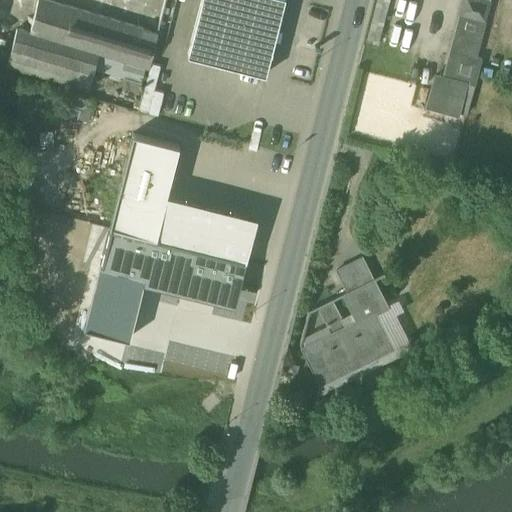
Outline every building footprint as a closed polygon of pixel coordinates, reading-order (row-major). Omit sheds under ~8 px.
[(158,33),(44,0),(37,0),(30,32),(98,53),(93,68),(141,83),(145,67),(149,68),(158,33)] [(284,0),(201,0),(188,55),(211,60),(265,74),(284,0)] [(463,14),(445,80),(475,88),(483,60),(476,58),(486,20),(463,14)] [(98,53),(30,32),(16,31),(8,67),(87,90),(93,68),(98,53)] [(461,97),(433,89),(429,104),(457,112),(461,97)] [(128,151),(109,225),(155,237),(165,198),(178,150),(179,145),(133,133),(128,150),(128,151)] [(252,220),(165,198),(155,237),(243,259),(243,258),(252,220)] [(363,257),(337,270),(347,291),(373,279),(363,257)] [(345,327),(332,300),(319,307),(332,333),(303,348),(321,384),(368,361),(392,349),(375,314),(387,308),(373,279),(347,291),(344,293),(357,321),(345,327)]
